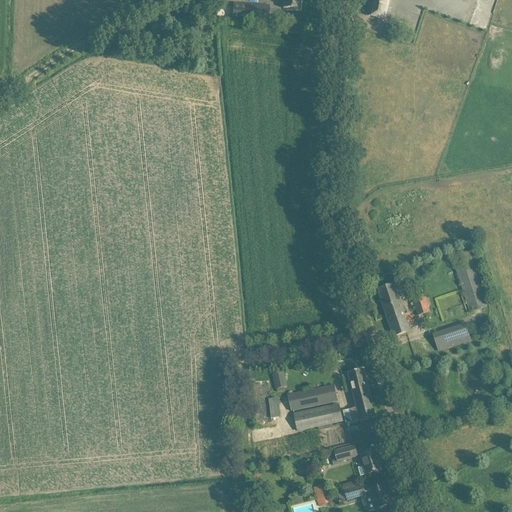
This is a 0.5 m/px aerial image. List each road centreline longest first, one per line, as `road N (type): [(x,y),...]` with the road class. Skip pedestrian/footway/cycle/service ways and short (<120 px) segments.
road 1 (tertiary): [(417,511),(337,220),(340,0)]
road 2 (track): [(244,511),(242,358),(369,332)]
road 3 (track): [(0,100),(170,0)]
